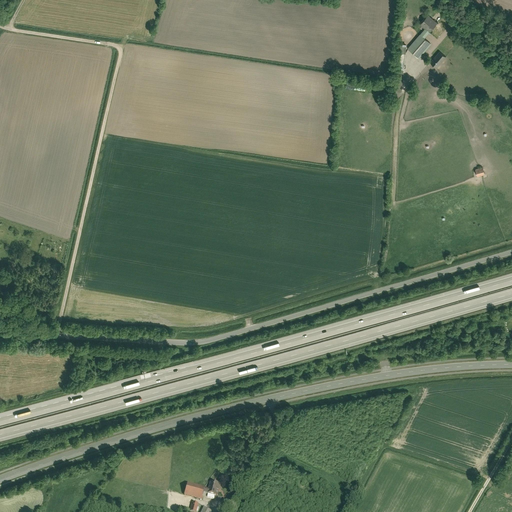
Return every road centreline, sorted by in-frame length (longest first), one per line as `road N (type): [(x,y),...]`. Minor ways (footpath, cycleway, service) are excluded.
road 1 (motorway): [(0,435),(511,293)]
road 2 (motorway): [(511,278),(0,419)]
road 3 (secondary): [(0,480),(272,399),(413,371),(511,365)]
road 4 (unclassified): [(511,253),(206,343),(0,332)]
road 5 (track): [(57,335),(120,51),(0,26)]
